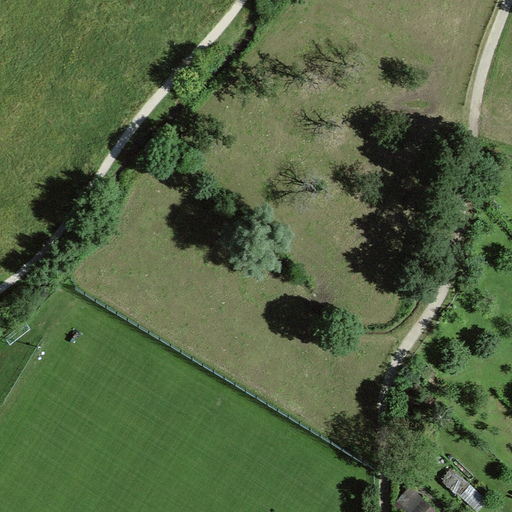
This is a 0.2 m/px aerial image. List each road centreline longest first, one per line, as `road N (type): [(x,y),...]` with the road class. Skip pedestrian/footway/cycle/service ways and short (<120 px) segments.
road 1 (track): [(498,0),(476,88),(459,263),(388,369),(383,511)]
road 2 (track): [(0,287),(35,257),(242,0)]
